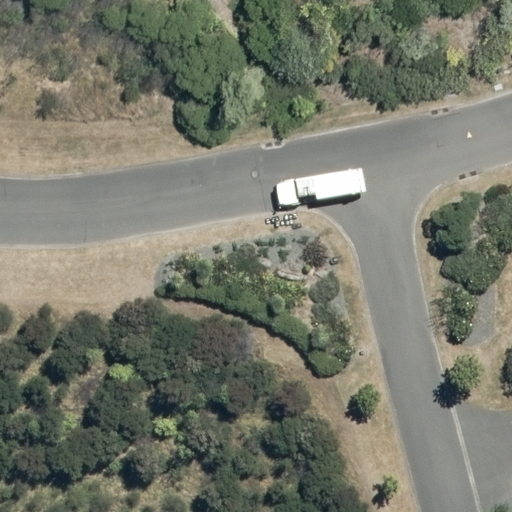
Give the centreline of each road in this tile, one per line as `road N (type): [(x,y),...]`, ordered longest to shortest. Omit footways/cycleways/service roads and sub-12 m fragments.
road 1 (residential): [(0,207),(182,197),(370,160)]
road 2 (residential): [(370,160),(455,511)]
road 3 (residential): [(370,160),(511,121)]
